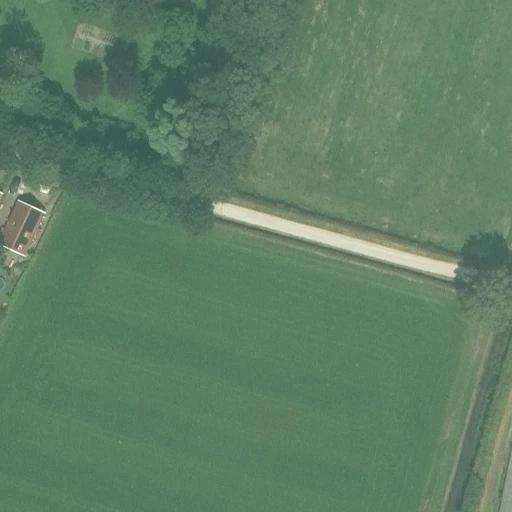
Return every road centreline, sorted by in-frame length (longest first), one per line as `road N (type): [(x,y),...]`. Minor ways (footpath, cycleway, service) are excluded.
road 1 (track): [(511,284),(221,210)]
road 2 (unclassified): [(221,210),(0,145)]
